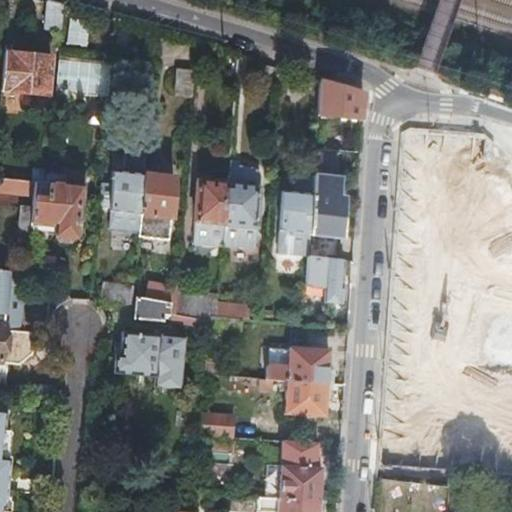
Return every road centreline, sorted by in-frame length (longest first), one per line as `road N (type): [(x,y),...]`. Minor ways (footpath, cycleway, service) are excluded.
road 1 (residential): [(354,511),(382,120),(400,101)]
road 2 (residential): [(122,0),(363,69),(400,101)]
road 3 (residential): [(75,323),(62,511)]
